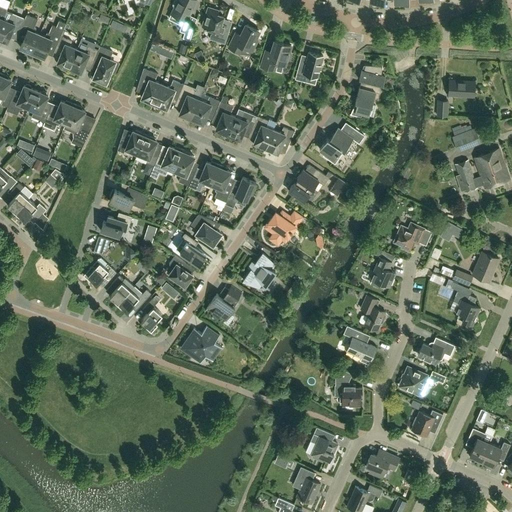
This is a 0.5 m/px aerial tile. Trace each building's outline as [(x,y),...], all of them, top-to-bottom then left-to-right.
[(196,0),(177,0),(178,0),(177,0),(175,0),(173,4),(173,6),(175,7),(171,14),(181,18),(179,23),(182,24),(180,30),(185,31),(182,38),(190,40),(194,27),(187,25),(188,22),(186,21),(196,0)] [(218,10),(208,7),(202,27),(213,30),(210,39),(224,43),(231,21),(223,19),(223,16),(217,14),(218,10)] [(19,31),(20,30),(25,18),(11,12),(8,21),(2,19),(0,25),(0,40),(2,42),(3,40),(7,42),(13,29),(19,31)] [(26,14),(25,18),(20,30),(26,32),(20,47),(32,52),(40,34),(34,32),(36,27),(34,27),(38,18),(26,14)] [(57,45),(61,35),(66,23),(59,20),(56,26),(52,25),(48,33),(47,32),(45,36),(40,34),(32,52),(44,57),(50,43),(57,45)] [(253,28),(247,24),(245,23),(240,34),(236,32),(228,47),(241,53),(244,47),(252,51),(258,39),(256,38),(259,31),(253,28)] [(69,67),(77,48),(69,45),(71,40),(61,35),(57,45),(54,51),(60,54),(57,62),(58,63),(58,65),(63,67),(64,65),(69,67)] [(276,41),(273,51),(266,49),(260,66),(267,68),(270,61),(277,63),(277,65),(283,67),(284,65),(285,66),(287,59),(290,60),(291,54),(289,54),(292,45),(283,43),(283,42),(282,41),(281,42),(276,41)] [(90,70),(94,59),(98,49),(87,45),(85,50),(83,51),(77,48),(69,67),(74,69),(74,72),(78,74),(80,72),(81,72),(83,67),(90,70)] [(100,46),(98,49),(94,59),(100,61),(93,77),(94,78),(94,80),(100,82),(101,81),(106,83),(112,69),(115,71),(119,62),(109,58),(112,51),(100,46)] [(323,55),(309,52),(305,65),(299,63),(295,79),(307,82),(309,74),(317,77),(319,70),(321,70),(322,64),(321,64),(323,55)] [(383,85),(384,83),(385,76),(381,75),(382,66),(364,64),(364,65),(365,65),(364,70),(361,70),(359,79),(362,80),(360,87),(359,87),(356,97),(358,97),(356,105),(355,105),(351,113),(350,113),(350,114),(361,116),(362,113),(367,115),(370,103),(372,104),(375,92),(379,93),(380,93),(380,85),(383,85)] [(153,105),(162,84),(156,82),(155,79),(157,73),(144,67),(138,84),(144,86),(143,88),(144,90),(145,90),(142,98),(147,100),(146,102),(153,105)] [(8,76),(0,73),(0,72),(0,95),(4,97),(1,103),(8,106),(12,97),(13,93),(7,91),(11,80),(7,78),(8,76)] [(177,99),(178,97),(183,84),(173,80),(170,86),(168,87),(162,84),(153,105),(161,108),(161,106),(167,108),(171,97),(177,99)] [(474,96),(475,81),(449,80),(448,95),(474,96)] [(190,120),(199,99),(193,97),(193,95),(195,88),(184,83),(183,84),(178,97),(185,99),(179,113),(183,115),(183,116),(185,118),(189,120),(190,120)] [(30,105),(36,90),(31,88),(31,86),(27,84),(25,85),(24,85),(18,99),(12,97),(8,106),(6,109),(17,114),(20,109),(22,109),(25,103),(30,105)] [(41,92),(36,90),(30,105),(35,107),(31,116),(45,121),(48,112),(50,109),(43,106),(48,95),(47,95),(47,92),(43,91),(41,92)] [(212,119),(215,113),(220,101),(209,97),(207,102),(199,99),(190,120),(191,121),(195,122),(199,123),(199,122),(203,123),(206,116),(212,119)] [(448,100),(437,99),(437,116),(448,116),(448,100)] [(67,120),(74,104),(66,100),(65,102),(61,100),(55,115),(48,112),(45,121),(43,125),(54,130),(57,124),(58,125),(61,118),(67,120)] [(227,136),(235,116),(230,114),(233,106),(220,100),(220,101),(215,113),(221,116),(216,129),(220,131),(219,132),(227,136)] [(82,107),(74,104),(67,120),(73,123),(73,125),(74,128),(76,129),(71,142),(82,146),(92,126),(84,123),(83,125),(79,124),(85,110),(81,109),(82,107)] [(252,129),(257,116),(244,110),(241,119),(235,116),(227,136),(235,139),(236,137),(240,139),(245,126),(252,129)] [(265,149),(273,129),(266,126),(268,120),(257,116),(252,129),(258,131),(254,142),(258,145),(264,149),(265,149)] [(457,151),(481,142),(475,127),(472,128),(471,125),(453,132),(454,135),(451,136),(457,151)] [(281,132),(273,129),(265,149),(266,150),(273,152),(278,152),(279,150),(285,152),(294,131),(283,126),(281,132)] [(327,138),(320,149),(325,153),(323,155),(335,163),(344,150),(344,151),(353,138),(359,143),(364,135),(352,127),(347,134),(338,127),(330,140),(327,138)] [(137,153),(145,134),(135,130),(135,131),(133,130),(128,141),(121,138),(117,150),(124,152),(126,148),(137,153)] [(155,138),(145,134),(137,153),(149,158),(147,162),(154,165),(158,155),(159,154),(152,151),(157,140),(155,140),(155,138)] [(174,170),(183,149),(175,146),(175,148),(169,146),(164,157),(158,155),(154,165),(150,175),(156,178),(159,171),(165,174),(168,167),(174,170)] [(485,188),(510,179),(499,147),(474,157),(482,178),(475,180),(468,159),(455,164),(464,192),(477,187),(477,186),(483,183),(485,188)] [(190,152),(183,149),(174,170),(180,172),(181,175),(178,181),(189,185),(195,171),(189,169),(194,156),(189,154),(190,152)] [(39,154),(34,162),(41,167),(46,160),(39,154)] [(211,184),(220,164),(212,161),(211,163),(207,161),(201,174),(195,171),(189,185),(189,186),(200,191),(202,185),(204,186),(206,182),(211,184)] [(228,168),(220,164),(211,184),(217,186),(215,191),(217,191),(214,197),(226,201),(232,187),(225,184),(231,171),(227,170),(228,168)] [(17,181),(11,175),(2,167),(0,169),(0,187),(2,186),(8,191),(17,181)] [(51,173),(58,180),(64,173),(55,168),(51,173)] [(294,182),(288,191),(304,201),(309,194),(310,195),(311,195),(312,195),(312,194),(313,194),(314,193),(314,192),(315,192),(315,191),(315,190),(314,189),(314,188),(313,188),(318,181),(324,185),(329,177),(318,169),(314,175),(313,174),(311,174),(303,169),(297,178),(298,178),(295,182),(294,182)] [(232,187),(226,201),(225,204),(233,207),(236,202),(245,205),(250,192),(252,193),(256,182),(243,176),(237,189),(232,187)] [(346,183),(338,178),(334,185),(341,190),(346,183)] [(10,210),(15,213),(28,198),(33,193),(25,185),(24,187),(19,182),(9,193),(14,197),(8,204),(12,208),(10,210)] [(114,189),(113,188),(109,196),(111,196),(109,201),(129,209),(132,201),(143,206),(148,195),(128,187),(125,193),(115,189),(114,189)] [(37,206),(28,198),(15,213),(19,217),(21,215),(25,219),(28,217),(34,223),(46,209),(40,203),(37,206)] [(280,215),(276,212),(266,227),(274,233),(271,238),(278,243),(281,238),(285,240),(298,222),(282,211),(280,215)] [(106,221),(103,220),(100,230),(112,234),(111,236),(113,236),(114,236),(116,236),(118,236),(119,236),(121,235),(123,235),(124,234),(126,232),(127,230),(128,228),(132,216),(119,212),(117,218),(108,216),(106,221)] [(199,229),(195,234),(201,239),(203,237),(213,245),(216,240),(218,241),(222,235),(221,234),(221,233),(210,225),(209,225),(211,219),(198,214),(192,223),(193,225),(199,229)] [(426,245),(432,231),(411,222),(408,228),(401,225),(394,241),(403,245),(402,247),(410,250),(414,241),(418,243),(419,242),(426,245)] [(199,264),(206,255),(194,246),(198,241),(185,233),(182,238),(183,239),(176,248),(199,264)] [(110,239),(98,236),(93,251),(102,254),(107,248),(110,239)] [(489,281),(499,258),(482,251),(472,274),(489,281)] [(248,267),(250,269),(243,280),(259,287),(262,282),(265,286),(275,271),(271,269),(275,264),(263,252),(255,262),(252,261),(248,267)] [(179,283),(180,282),(185,285),(186,283),(187,284),(191,279),(190,278),(193,274),(183,268),(186,263),(175,254),(169,262),(170,267),(172,269),(169,274),(170,275),(169,277),(179,283)] [(380,256),(374,270),(370,278),(372,279),(370,283),(381,287),(383,283),(390,286),(396,272),(391,271),(390,270),(389,268),(392,261),(380,256)] [(92,264),(83,275),(90,281),(92,279),(97,283),(98,282),(101,285),(104,285),(108,281),(116,272),(111,267),(101,258),(99,257),(92,264)] [(472,276),(456,269),(453,278),(469,284),(472,276)] [(117,304),(134,285),(125,278),(124,279),(119,275),(111,284),(116,288),(109,295),(114,299),(112,300),(117,304)] [(164,282),(175,296),(180,292),(169,278),(164,282)] [(146,298),(141,294),(142,293),(134,285),(117,304),(121,308),(123,306),(127,310),(134,303),(138,307),(146,298)] [(222,297),(217,293),(208,306),(213,310),(213,311),(213,313),(214,314),(215,315),(217,316),(219,315),(220,315),(226,319),(235,306),(233,305),(241,293),(231,286),(225,294),(223,294),(222,297)] [(456,311),(459,313),(457,318),(472,325),(480,307),(472,304),(473,301),(474,301),(476,297),(469,294),(469,295),(458,290),(453,301),(459,303),(456,311)] [(386,315),(384,313),(385,311),(376,307),(380,300),(367,294),(361,308),(369,312),(367,316),(364,314),(361,315),(359,320),(360,322),(364,324),(377,330),(380,323),(382,323),(386,315)] [(143,308),(147,313),(141,320),(146,324),(145,326),(151,332),(158,325),(155,322),(162,314),(153,306),(158,301),(154,297),(143,308)] [(361,340),(363,335),(364,332),(347,324),(344,333),(352,336),(346,350),(361,356),(360,360),(368,364),(376,347),(361,340)] [(201,333),(198,331),(194,327),(180,348),(200,362),(205,355),(213,360),(222,347),(215,342),(220,334),(207,325),(201,333)] [(450,355),(455,345),(435,336),(433,342),(432,342),(430,343),(429,345),(423,343),(417,355),(436,363),(437,361),(442,359),(445,353),(450,355)] [(362,396),(362,387),(354,387),(354,384),(350,384),(349,384),(349,381),(352,373),(336,366),(333,374),(335,376),(335,384),(334,396),(342,396),(342,404),(346,404),(345,409),(354,409),(354,404),(361,404),(361,396),(362,396)] [(430,376),(426,375),(408,367),(400,385),(422,395),(423,394),(424,394),(425,393),(426,393),(427,392),(430,383),(438,380),(443,383),(446,376),(432,370),(430,376)] [(482,422),(485,416),(487,411),(481,408),(476,419),(482,422)] [(438,426),(442,416),(443,414),(432,409),(430,415),(420,411),(412,429),(426,435),(431,423),(438,426)] [(492,425),(489,432),(495,435),(498,428),(492,425)] [(330,462),(338,443),(332,441),(335,435),(316,426),(310,441),(316,443),(311,454),(313,455),(313,457),(323,461),(324,459),(330,462)] [(477,458),(481,460),(489,442),(482,439),(485,433),(473,427),(466,444),(470,446),(472,442),(474,443),(470,454),(470,455),(470,457),(476,459),(477,458)] [(504,441),(501,447),(489,442),(481,460),(486,462),(486,464),(492,466),(492,465),(493,465),(498,454),(505,457),(510,444),(504,441)] [(399,458),(386,452),(378,449),(375,455),(371,453),(366,465),(373,469),(372,472),(382,477),(387,466),(394,469),(399,458)] [(312,503),(320,483),(312,479),(315,473),(301,467),(297,476),(304,479),(297,496),(312,503)] [(373,499),(375,494),(379,496),(382,490),(370,484),(367,491),(355,485),(346,506),(359,511),(360,511),(366,500),(369,501),(373,499)] [(294,504),(278,497),(275,496),(273,499),(276,501),(275,505),(280,507),(278,511),(293,511),(291,511),(294,504)] [(472,511),(471,510),(468,507),(470,505),(463,497),(457,502),(462,507),(456,511),(472,511)]
